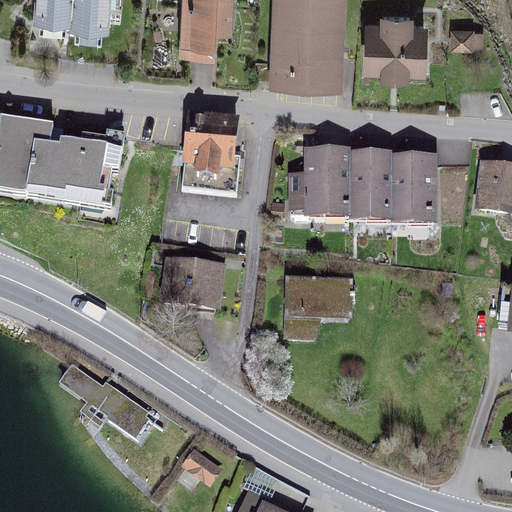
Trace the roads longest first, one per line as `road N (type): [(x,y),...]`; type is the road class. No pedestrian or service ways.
road 1 (residential): [(511,134),(0,86)]
road 2 (secondary): [(0,274),(56,299),(237,414),(435,511)]
